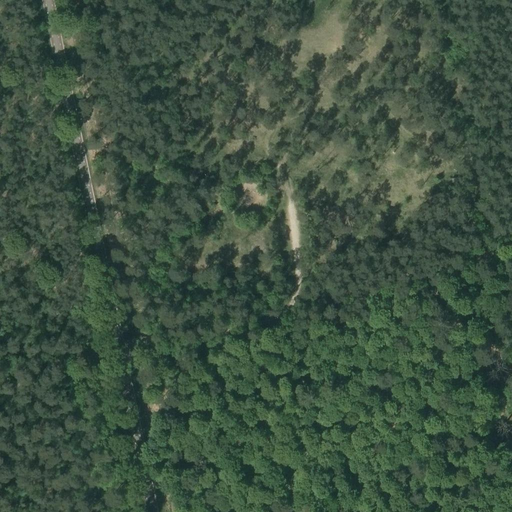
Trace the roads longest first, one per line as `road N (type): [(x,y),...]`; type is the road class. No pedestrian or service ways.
road 1 (secondary): [(152,511),(47,0)]
road 2 (track): [(442,0),(484,255),(492,381),(511,426),(511,464)]
road 3 (track): [(121,361),(511,249)]
road 4 (track): [(286,511),(352,480),(511,426)]
